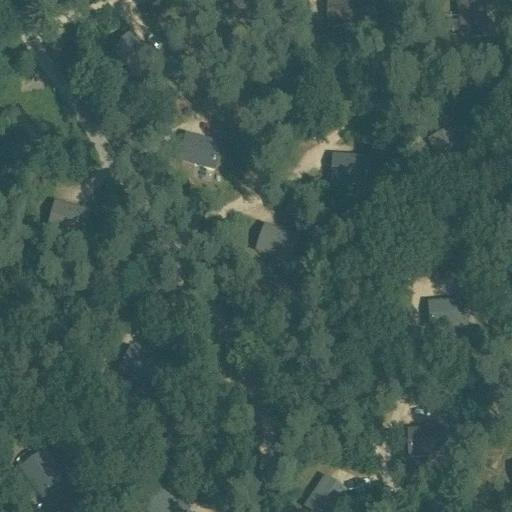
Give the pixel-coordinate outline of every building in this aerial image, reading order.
[(233,0),(230,21),(259,25),(261,0),(233,0)] [(327,0),(328,26),(365,26),(364,0),(327,0)] [(457,3),(460,41),(488,39),(486,0),(457,3)] [(131,34),(111,54),(137,82),(157,62),(131,34)] [(429,142),(444,177),(470,165),(453,131),(429,142)] [(186,136),(179,162),(215,172),(222,146),(186,136)] [(333,157),(331,185),(370,187),(370,160),(333,157)] [(91,214),(55,205),(48,231),(84,241),(91,214)] [(265,227),(256,253),(292,265),(300,239),(265,227)] [(463,293),(461,275),(434,279),(436,297),(463,293)] [(428,305),(431,333),(469,329),(466,301),(428,305)] [(131,350),(118,375),(151,393),(164,368),(131,350)] [(407,432),(409,460),(446,458),(444,430),(407,432)] [(65,485),(42,455),(20,471),(42,502),(65,485)] [(325,479),(304,510),(306,511),(336,511),(348,494),(325,479)] [(143,511),(189,511),(190,511),(159,489),(143,511)]
